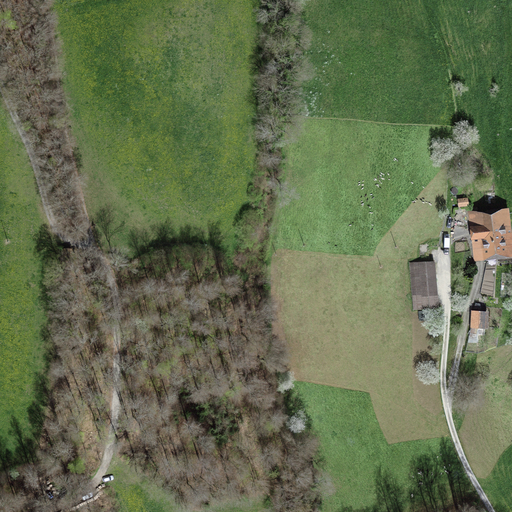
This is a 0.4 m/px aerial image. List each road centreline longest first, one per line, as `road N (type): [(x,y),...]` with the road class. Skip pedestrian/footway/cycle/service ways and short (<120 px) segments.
road 1 (track): [(47,511),(87,491),(108,453),(115,293),(96,253),(55,230),(0,83)]
road 2 (track): [(96,253),(59,108),(53,32)]
